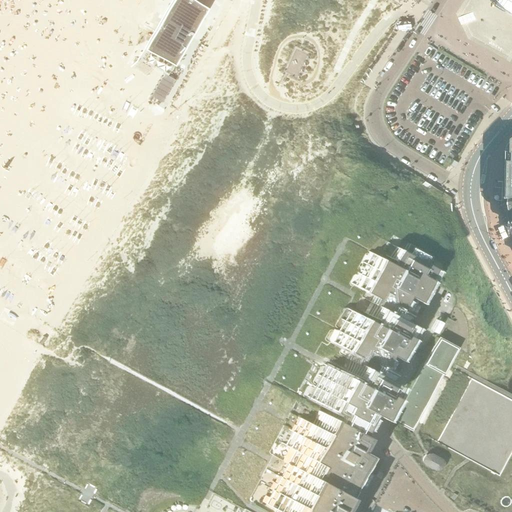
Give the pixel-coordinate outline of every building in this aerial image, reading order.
[(172,0),(144,48),(138,58),(166,75),(172,65),(205,7),(204,6),(203,7),(198,4),(198,3),(197,3),(191,0),(172,0)] [(511,142),(511,143),(511,154),(506,153),(506,154),(504,154),(502,201),(504,201),(511,200),(511,142)] [(424,180),(421,185),(428,189),(431,184),(424,180)] [(439,196),(442,192),(432,185),(429,189),(439,196)] [(317,410),(316,412),(350,431),(352,428),(348,427),(356,412),(359,406),(376,415),(394,382),(377,373),(380,367),(374,364),(378,356),(381,350),(398,359),(416,326),(399,317),(402,311),(396,307),(401,299),(404,293),(421,302),(438,269),(421,260),(425,254),(409,246),(406,252),(396,247),(395,247),(393,246),(388,257),(390,258),(388,261),(377,256),(370,253),(354,285),(360,288),(360,289),(372,295),(369,301),(371,303),(366,313),(368,314),(366,318),(357,313),(357,314),(348,310),(332,341),(340,346),(339,346),(350,352),(347,358),(349,359),(343,370),(345,371),(343,374),(335,370),(326,366),(309,398),(317,402),(317,403),(328,408),(324,414),(317,410)] [(393,419),(411,429),(442,371),(442,370),(447,360),(455,347),(437,337),(393,419)] [(344,442),(350,431),(316,412),(313,418),(315,419),(312,424),(298,417),(294,425),(295,425),(292,431),(291,431),(287,438),(288,439),(284,445),(294,450),(287,463),(286,462),(282,470),(283,470),(280,476),(279,476),(275,483),(276,484),(273,490),(272,489),(268,497),(265,503),(276,510),(275,511),(331,511),(349,479),(347,478),(350,472),(354,474),(356,471),(358,467),(356,466),(363,452),(344,442)] [(439,467),(432,482),(453,493),(456,495),(482,509),(484,508),(488,511),(487,511),(511,511),(511,456),(501,477),(449,449),(441,465),(439,467)] [(441,462),(439,459),(430,454),(425,463),(434,468),(437,468),(439,467),(441,465),(441,462)]
